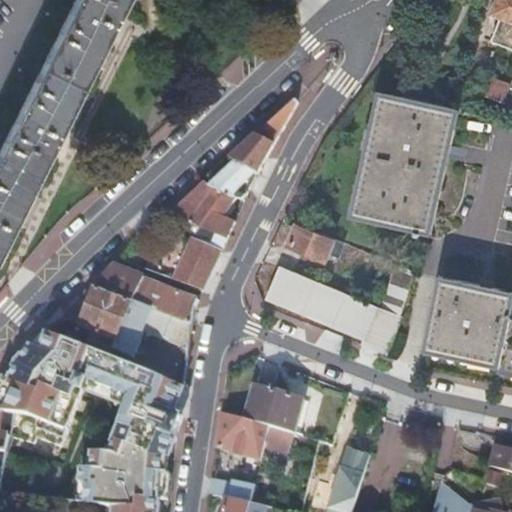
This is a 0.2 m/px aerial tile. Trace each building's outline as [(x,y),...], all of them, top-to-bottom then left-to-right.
[(0,258),(126,0),(75,0),(0,153),(0,258)] [(511,50),(511,0),(495,0),(490,16),(500,20),(491,43),(511,50)] [(482,98),(504,105),(510,89),(488,81),(482,98)] [(419,238),(420,233),(425,235),(453,110),(385,95),(357,219),(414,232),(413,236),(419,238)] [(271,125),(256,139),(274,146),(297,105),(295,103),(271,125)] [(244,149),(229,163),(257,176),(274,146),(256,139),(244,149)] [(217,174),(203,187),(237,201),(244,204),(257,176),(229,163),(217,174)] [(196,237),(174,283),(203,293),(235,224),(223,218),(237,201),(203,187),(170,217),(196,237)] [(343,245),(344,244),(298,224),(288,246),(325,261),(333,245),(340,248),(341,244),(343,245)] [(386,355),(395,334),(394,330),(399,316),(385,310),(282,268),(269,300),(363,340),(360,345),(386,355)] [(385,310),(399,316),(415,274),(401,268),(385,310)] [(95,291),(193,327),(194,320),(196,313),(197,307),(199,302),(116,269),(95,291)] [(503,361),(502,366),(511,368),(511,291),(441,277),(425,345),(503,361)] [(66,322),(80,328),(95,291),(65,315),(66,322)] [(92,333),(86,350),(185,387),(193,327),(95,291),(80,328),(92,333)] [(394,330),(395,334),(402,317),(399,316),(394,330)] [(174,414),(185,387),(86,350),(49,335),(42,351),(34,347),(31,351),(24,358),(17,365),(10,382),(8,381),(0,400),(0,415),(2,416),(15,417),(9,438),(9,439),(33,446),(35,439),(59,449),(65,433),(81,393),(85,384),(109,393),(110,393),(129,400),(125,409),(108,455),(91,454),(90,471),(80,470),(80,483),(80,484),(84,484),(84,501),(118,503),(116,511),(158,511),(159,500),(161,474),(168,475),(169,459),(177,439),(173,437),(181,417),(174,414)] [(42,351),(49,335),(47,335),(34,347),(42,351)] [(85,384),(81,393),(125,409),(129,400),(110,393),(109,393),(85,384)] [(294,436),(303,438),(313,406),(267,391),(256,425),(271,429),(294,436)] [(0,454),(5,455),(9,439),(9,438),(0,435),(0,427),(2,416),(0,415),(0,454)] [(256,425),(221,415),(216,450),(262,464),(266,449),(289,455),(294,436),(271,429),(256,425)] [(185,419),(181,417),(173,437),(177,439),(181,430),(185,419)] [(328,511),(351,511),(375,440),(354,433),(328,511)] [(511,473),(511,452),(496,448),(490,467),(511,473)] [(161,474),(159,500),(169,501),(171,475),(168,475),(161,474)] [(210,497),(227,501),(252,506),(257,480),(235,475),(233,486),(211,482),(210,497)] [(501,511),(501,504),(482,506),(480,509),(468,506),(469,503),(441,486),(438,499),(434,511),(501,511)] [(267,511),(268,510),(252,506),(227,501),(224,511),(267,511)]
